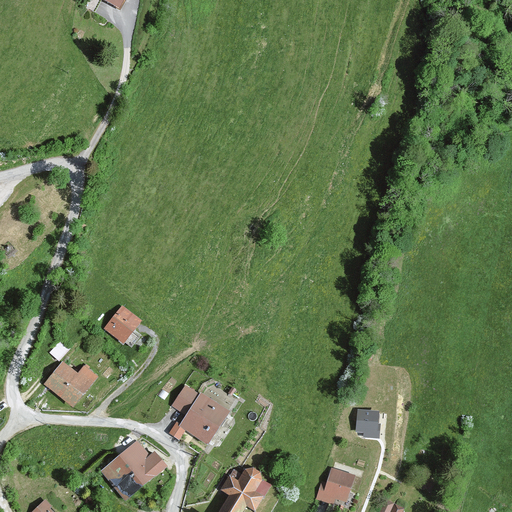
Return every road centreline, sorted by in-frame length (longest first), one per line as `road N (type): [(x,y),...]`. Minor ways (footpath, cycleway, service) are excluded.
road 1 (residential): [(23,414),(14,402),(13,371),(70,218),(76,166)]
road 2 (residential): [(172,511),(179,460),(148,431),(23,414)]
